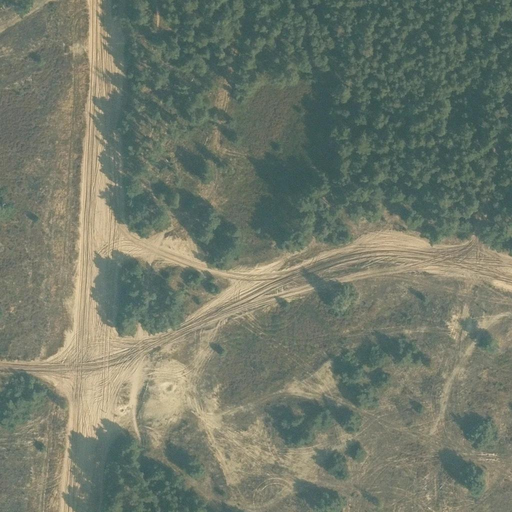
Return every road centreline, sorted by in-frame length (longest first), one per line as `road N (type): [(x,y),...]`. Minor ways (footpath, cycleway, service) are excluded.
road 1 (track): [(92,364),(315,270),(380,252),(470,266)]
road 2 (track): [(470,266),(511,99)]
